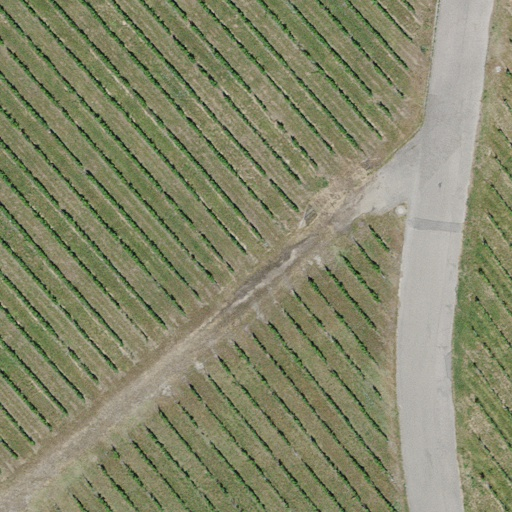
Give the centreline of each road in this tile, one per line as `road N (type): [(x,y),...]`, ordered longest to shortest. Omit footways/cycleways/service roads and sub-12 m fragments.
road 1 (track): [(436,181),(381,186),(6,511)]
road 2 (residential): [(464,0),(422,334),(435,511)]
